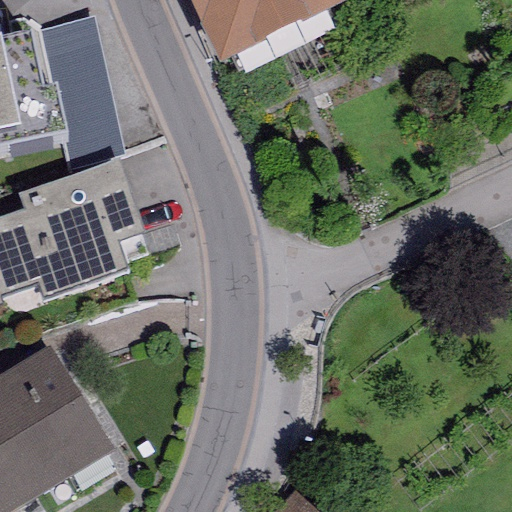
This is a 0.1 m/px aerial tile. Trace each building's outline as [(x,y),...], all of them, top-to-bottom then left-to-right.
[(182,0),(220,75),(345,13),(338,0),(182,0)] [(0,52),(0,162),(68,148),(57,98),(42,102),(30,46),(0,52)] [(119,168),(16,202),(22,219),(0,226),(0,313),(4,312),(1,305),(37,293),(42,306),(128,278),(124,266),(149,258),(119,168)] [(47,354),(0,382),(0,511),(26,511),(112,460),(47,354)] [(308,511),(293,498),(280,511),(308,511)]
